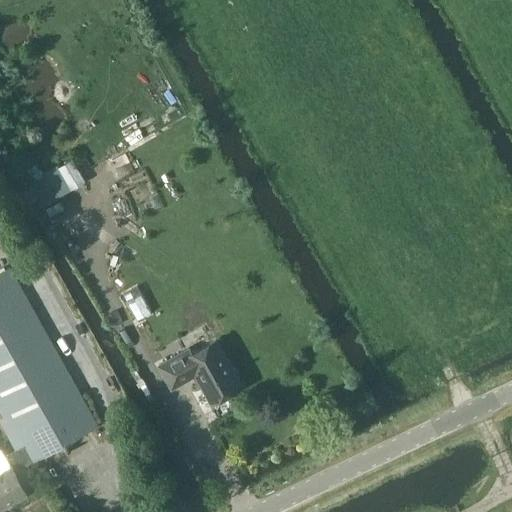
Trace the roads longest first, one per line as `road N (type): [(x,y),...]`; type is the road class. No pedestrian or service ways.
road 1 (unknown): [(106,484),(114,431),(99,383),(19,253),(0,249)]
road 2 (unclassified): [(263,511),(511,393)]
